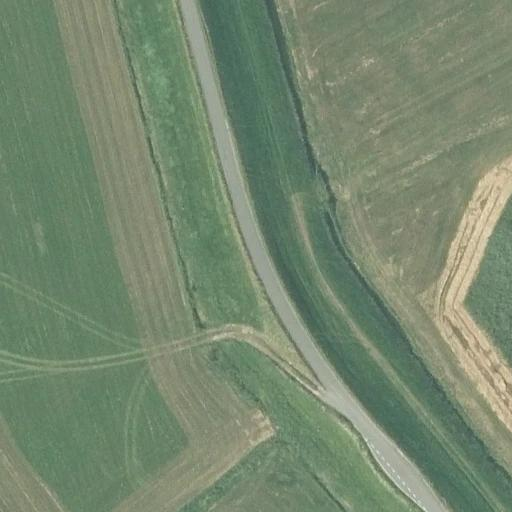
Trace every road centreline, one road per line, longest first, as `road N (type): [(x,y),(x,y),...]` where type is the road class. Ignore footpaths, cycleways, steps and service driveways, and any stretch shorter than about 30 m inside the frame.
road 1 (unclassified): [(432,511),(286,324),(232,178),(186,0)]
road 2 (track): [(190,342),(242,337),(347,406)]
